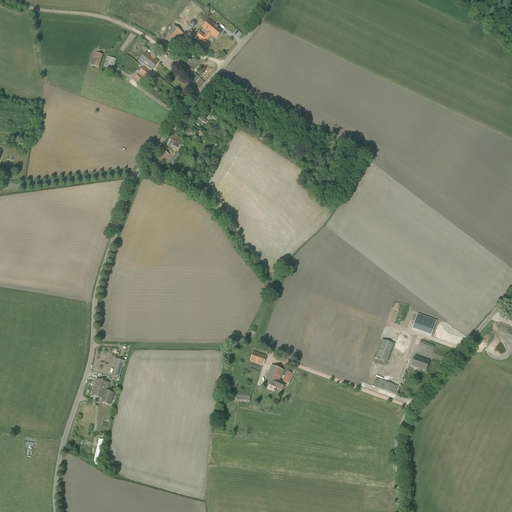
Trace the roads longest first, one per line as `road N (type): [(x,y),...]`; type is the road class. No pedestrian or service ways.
road 1 (unclassified): [(56,511),(60,451),(92,347),(93,299),(133,181),(224,65)]
road 2 (unclassified): [(398,511),(403,417),(511,293)]
road 3 (unclassified): [(7,0),(108,19),(224,65)]
road 4 (unknown): [(137,174),(0,188)]
